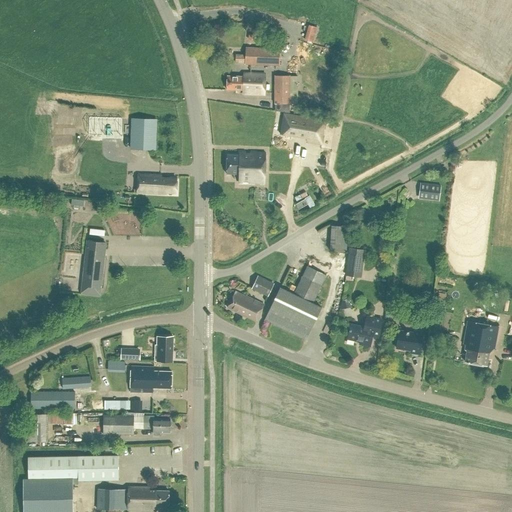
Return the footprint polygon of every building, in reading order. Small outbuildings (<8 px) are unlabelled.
[(305,40),(314,42),(318,28),(309,26),(305,40)] [(279,67),(279,49),(246,48),(245,66),(279,67)] [(266,73),(258,73),(258,74),(244,73),(244,77),(228,76),(228,89),(244,90),(244,93),(265,94),(266,73)] [(274,110),(290,113),(290,76),(274,76),(274,110)] [(285,120),(282,135),(285,136),(308,140),(307,143),(314,144),(323,146),(327,123),(286,115),(285,120)] [(89,117),(88,135),(121,136),(122,118),(89,117)] [(156,150),(157,120),(132,119),(131,149),(156,150)] [(245,154),(245,152),(240,152),(240,155),(227,155),(227,174),(239,174),(240,182),(255,182),(255,174),(265,174),(266,152),(250,152),(250,154),(245,154)] [(103,157),(103,177),(132,177),(132,157),(103,157)] [(272,160),(272,178),(276,178),(276,186),(289,186),(289,161),(272,160)] [(460,173),(469,174),(470,162),(461,161),(460,173)] [(178,194),(179,179),(164,178),(164,175),(140,174),(139,192),(169,194),(169,193),(178,194)] [(439,201),(441,185),(420,182),(418,199),(439,201)] [(73,206),(83,208),(84,200),(73,199),(72,199),(71,205),(73,205),(73,206)] [(298,210),(308,204),(305,199),(295,205),(298,210)] [(118,235),(141,234),(140,219),(117,220),(118,235)] [(331,225),(330,251),(347,252),(348,226),(331,225)] [(82,294),(100,296),(105,242),(87,241),(82,294)] [(361,276),(365,249),(350,247),(346,274),(361,276)] [(134,265),(143,265),(143,256),(134,255),(134,265)] [(313,303),(326,275),(308,266),(294,294),(280,287),(265,319),(306,339),(322,307),(313,303)] [(267,297),(274,282),(258,275),(251,289),(267,297)] [(256,321),(265,304),(236,290),(228,306),(256,321)] [(395,312),(396,298),(386,297),(385,311),(395,312)] [(342,317),(362,318),(362,308),(348,308),(349,299),(343,299),(342,317)] [(379,337),(383,319),(367,315),(365,326),(351,323),(348,338),(360,340),(360,343),(370,345),(373,335),(379,337)] [(487,365),(490,352),(495,348),(499,327),(468,322),(464,344),(466,345),(465,350),(468,350),(466,361),(487,365)] [(407,332),(401,331),(401,328),(400,328),(397,348),(411,350),(411,352),(420,354),(423,331),(414,330),(414,332),(410,332),(410,331),(407,330),(407,332)] [(155,345),(155,361),(173,362),(174,336),(157,336),(157,345),(155,345)] [(122,360),(140,361),(140,349),(122,348),(122,360)] [(113,360),(113,369),(130,370),(130,361),(113,360)] [(172,390),(172,372),(155,372),(155,367),(132,366),(131,391),(153,392),(154,389),(172,390)] [(62,389),(90,388),(89,376),(61,377),(62,389)] [(75,409),(75,391),(32,391),(32,408),(75,409)] [(122,405),(122,408),(132,408),(132,399),(111,399),(110,405),(122,405)] [(93,409),(93,401),(81,401),(81,409),(93,409)] [(29,413),(28,442),(48,442),(48,413),(29,413)] [(126,415),(104,414),(103,414),(103,435),(134,435),(134,429),(144,429),(144,430),(154,430),(154,432),(170,433),(170,420),(154,419),(154,416),(144,416),(144,413),(126,413),(126,415)] [(119,480),(118,455),(28,457),(28,479),(78,479),(78,481),(119,480)] [(22,511),(73,511),(73,479),(23,480),(22,511)] [(171,507),(171,491),(151,490),(151,487),(129,487),(129,510),(157,510),(157,507),(171,507)] [(127,510),(127,490),(97,489),(97,510),(127,510)]
